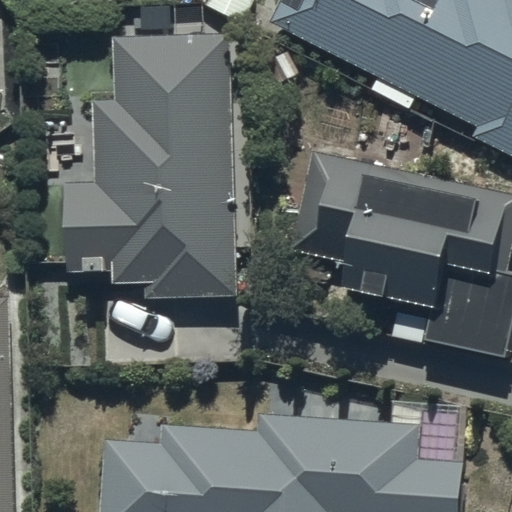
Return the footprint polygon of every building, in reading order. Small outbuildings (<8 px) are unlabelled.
[(511,0),(282,0),(274,17),(479,120),(475,129),(511,147),(511,0)] [(150,289),(237,288),(233,32),(117,34),(118,93),(95,94),(97,176),(67,177),(68,265),(119,264),(119,276),(150,276),(150,289)] [(511,190),(314,149),(294,245),(307,248),(302,273),(333,279),(338,257),(349,260),(345,280),(435,299),(428,334),(509,351),(511,335),(511,264),(499,262),(509,216),(511,216),(511,190)] [(0,511),(14,511),(9,294),(0,294),(0,511)] [(163,438),(107,436),(103,511),(460,511),(465,400),(392,397),(391,415),(263,409),(263,423),(164,419),(163,438)]
